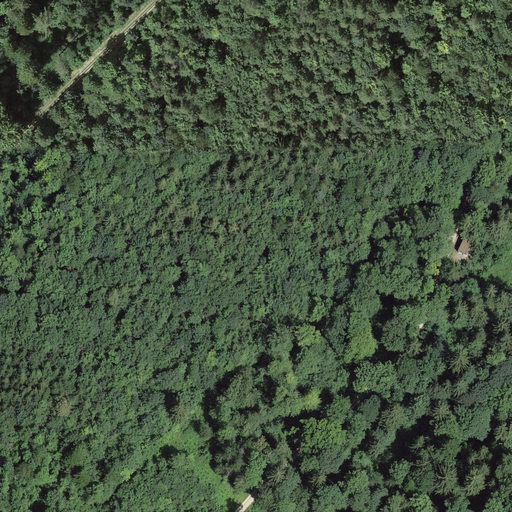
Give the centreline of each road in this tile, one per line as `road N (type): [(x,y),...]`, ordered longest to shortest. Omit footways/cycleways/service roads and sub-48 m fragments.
road 1 (track): [(240,511),(277,467),(392,365),(444,270),(464,198),(483,171)]
road 2 (track): [(157,0),(0,160)]
